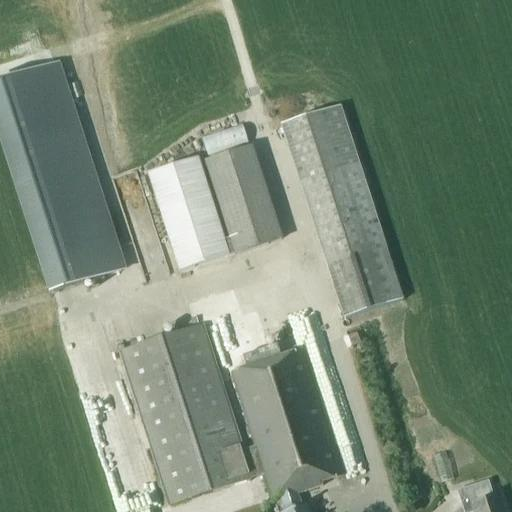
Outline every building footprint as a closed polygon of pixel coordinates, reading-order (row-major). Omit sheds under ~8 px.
[(127,271),(60,63),(0,82),(0,144),(49,296),(127,271)] [(346,321),(403,302),(341,109),(284,127),(346,321)] [(249,146),(242,125),(202,138),(208,159),(249,146)] [(230,257),(235,255),(235,256),(284,243),(257,148),(209,162),(230,239),(225,241),(201,159),(151,174),(180,274),(230,259),(230,257)] [(118,176),(124,200),(143,195),(138,171),(118,176)] [(307,511),(307,508),(303,509),(299,495),(323,487),(322,484),(343,477),(303,351),(233,374),(256,447),(244,450),(205,324),(119,352),(168,507),(265,476),(274,504),(280,502),(283,511),(307,511)] [(126,469),(116,471),(114,462),(109,463),(115,509),(143,505),(138,473),(127,475),(126,469)] [(505,511),(500,497),(494,499),(489,483),(457,493),(463,511),(505,511)]
